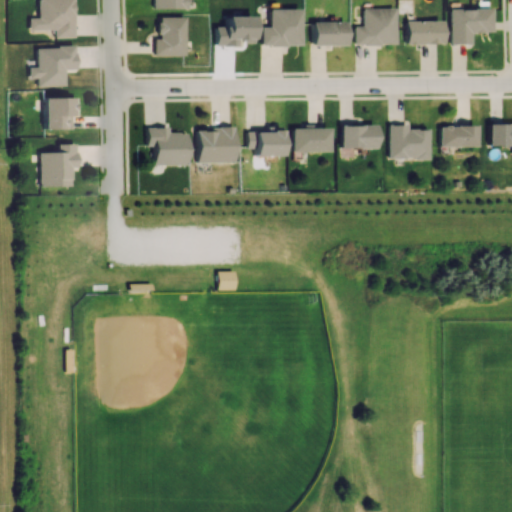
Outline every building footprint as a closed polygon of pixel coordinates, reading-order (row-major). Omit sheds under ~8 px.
[(35,0),(36,18),(27,18),(27,30),(52,29),(52,38),(72,37),(71,0),(35,0)] [(150,0),(150,9),(183,9),(183,0),(150,0)] [(392,8),(361,8),(361,26),(352,26),(353,45),(392,44),(392,8)] [(298,9),(266,9),(266,27),(258,27),(258,45),(297,46),(298,9)] [(488,9),(448,9),(448,44),(468,44),(468,32),(488,32),(488,9)] [(183,56),(183,17),(155,17),(155,39),(151,39),(151,55),(183,56)] [(439,44),(438,21),(403,21),(403,44),(439,44)] [(309,22),(310,46),(344,45),(343,22),(309,22)] [(63,86),(62,70),(73,69),(72,46),(33,47),(34,67),(26,67),(26,79),(34,79),(35,87),(63,86)] [(74,98),(41,98),(40,129),(68,129),(69,116),(74,116),(74,98)] [(486,146),(511,145),(511,123),(485,124),(486,146)] [(372,149),(373,126),(337,125),(337,148),(372,149)] [(425,129),(404,129),(404,125),(385,125),(386,159),(425,159),(425,129)] [(473,126),(437,126),(437,147),(473,146),(473,126)] [(150,165),(184,164),(184,133),(166,133),(166,127),(143,128),(144,146),(150,146),(150,165)] [(278,155),(278,128),(267,128),(267,131),(243,131),(243,148),(251,148),(251,156),(278,155)] [(326,152),(326,128),(288,128),(288,152),(326,152)] [(193,163),(231,162),(231,129),(193,129),(193,163)] [(68,186),(68,168),(74,167),(73,143),(55,144),(55,152),(36,153),(37,187),(68,186)] [(214,271),(232,270),(232,288),(215,289),(214,271)]
